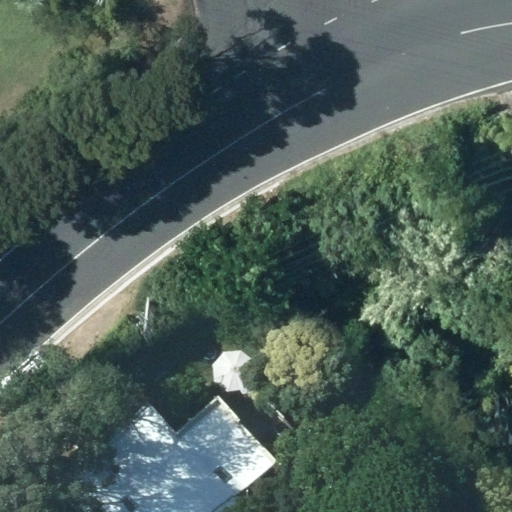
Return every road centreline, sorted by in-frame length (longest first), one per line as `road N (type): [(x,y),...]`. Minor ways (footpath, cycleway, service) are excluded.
road 1 (tertiary): [(0,321),(80,248),(221,146),(388,57)]
road 2 (tertiary): [(388,57),(511,24)]
